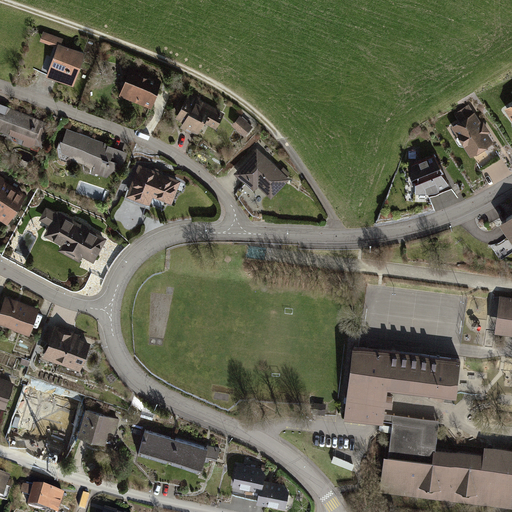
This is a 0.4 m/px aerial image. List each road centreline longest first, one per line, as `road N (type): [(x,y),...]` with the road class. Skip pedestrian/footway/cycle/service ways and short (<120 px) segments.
road 1 (track): [(340,236),(335,215),(251,106),(162,56),(5,0)]
road 2 (residential): [(337,511),(298,465),(255,435),(140,380),(117,348),(111,310)]
road 3 (residential): [(0,88),(139,136),(188,162),(232,207),(238,232)]
road 4 (residential): [(238,232),(392,230),(450,215),(511,183)]
road 5 (residential): [(111,310),(125,270),(156,241),(183,232),(238,232)]
road 6 (residential): [(217,511),(91,480)]
road 7 (residential): [(0,267),(75,304),(111,310)]
